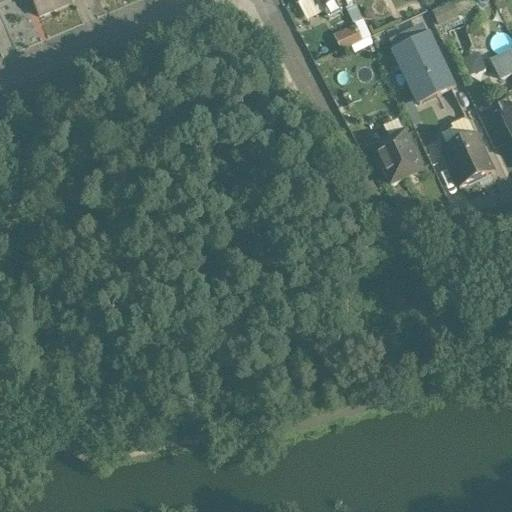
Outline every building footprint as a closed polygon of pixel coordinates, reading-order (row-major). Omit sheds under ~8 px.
[(20,0),(24,9),(29,6),(26,0),(20,0)] [(26,0),(29,6),(38,27),(72,12),(67,0),(26,0)] [(289,0),(297,14),(315,5),(323,0),(289,0)] [(328,0),(323,0),(315,5),(324,21),(337,15),(328,0)] [(451,29),(443,12),(426,19),(434,36),(451,29)] [(362,32),(338,43),(345,57),(369,46),(362,32)] [(426,42),(393,58),(418,112),(451,97),(426,42)] [(511,81),(511,58),(486,70),(495,89),(511,81)] [(411,112),(402,116),(409,131),(418,127),(411,112)] [(378,125),(388,148),(402,141),(392,119),(378,125)] [(511,123),(503,128),(511,146),(511,123)] [(469,132),(464,134),(469,146),(475,144),(469,132)] [(464,134),(442,144),(448,156),(441,160),(459,196),(492,181),(475,144),(469,146),(464,134)] [(388,148),(373,155),(391,193),(420,179),(402,141),(388,148)] [(436,147),(441,160),(448,156),(442,144),(436,147)]
